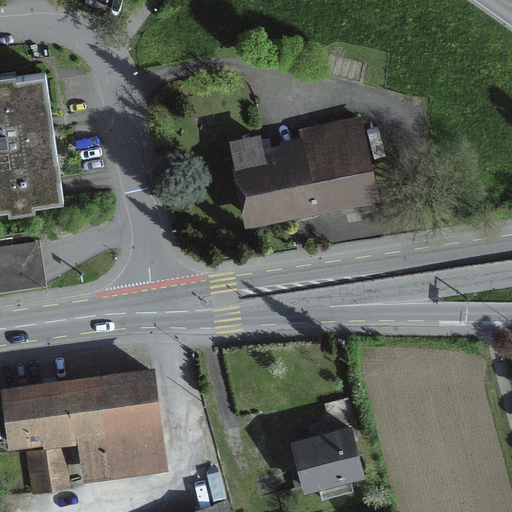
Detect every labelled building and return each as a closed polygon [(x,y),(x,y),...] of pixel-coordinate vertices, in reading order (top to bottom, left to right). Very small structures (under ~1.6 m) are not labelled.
[(0,208),(61,200),(58,177),(51,178),(43,123),(39,97),(46,96),(43,74),(0,80),(0,208)] [(232,142),(248,218),(374,193),(359,120),(339,124),(344,147),(284,160),(262,164),(256,137),(232,142)] [(396,160),(370,165),(376,192),(401,186),(396,160)] [(0,251),(34,247),(32,232),(0,236),(0,251)] [(34,247),(0,251),(0,297),(55,290),(48,245),(34,247)] [(151,370),(3,390),(9,441),(34,437),(36,452),(49,450),(47,436),(81,430),(86,460),(161,450),(151,370)] [(348,429),(294,444),(305,488),(317,485),(320,495),(351,486),(349,476),(360,474),(348,429)] [(36,452),(30,453),(35,492),(66,488),(61,449),(55,450),(49,450),(36,452)] [(229,511),(227,503),(192,511),(229,511)]
